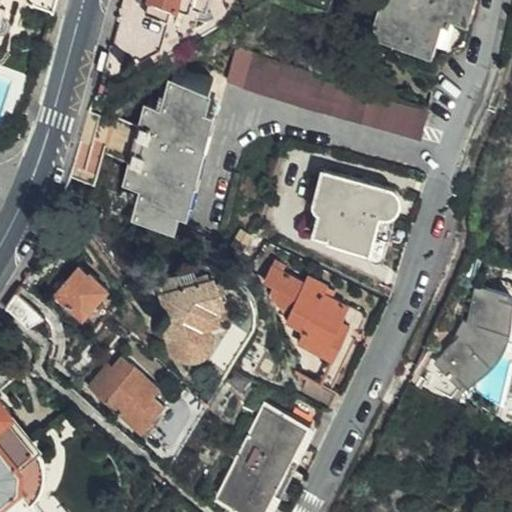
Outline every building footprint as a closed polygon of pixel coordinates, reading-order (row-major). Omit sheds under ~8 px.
[(22,0),(54,10),(56,5),(57,0),(22,0)] [(147,0),(143,15),(167,22),(169,9),(189,14),(190,10),(197,12),(200,0),(147,0)] [(464,6),(465,0),(382,0),(375,23),(431,38),(438,16),(451,19),(452,15),(456,4),(464,6)] [(477,0),(465,0),(464,6),(475,9),(477,0)] [(472,20),(475,9),(464,6),(456,4),(452,15),(472,20)] [(431,38),(375,23),(372,33),(440,52),(451,19),(438,16),(431,38)] [(430,107),(235,56),(235,57),(227,87),(422,138),(430,107)] [(214,140),(219,118),(207,114),(213,87),(174,76),(167,102),(147,96),(142,114),(132,150),(126,175),(146,181),(138,210),(179,220),(186,193),(198,197),(204,174),(191,171),(201,137),(214,140)] [(110,146),(132,150),(142,114),(122,108),(110,146)] [(383,254),(395,212),(401,208),(404,200),(401,193),(396,188),(325,169),(316,203),(318,209),(313,233),(334,238),(334,241),(383,254)] [(229,249),(244,258),(256,240),(256,239),(241,230),(229,249)] [(277,267),(287,272),(290,264),(281,260),(277,267)] [(83,313),(109,285),(93,271),(90,273),(80,265),(67,277),(63,274),(52,284),(83,313)] [(311,283),(287,272),(277,267),(269,284),(277,289),(275,295),(280,298),(277,304),(285,307),(294,325),(312,334),(307,347),(339,363),(353,338),(343,333),(348,323),(357,307),(339,299),(343,288),(315,275),(311,283)] [(206,328),(215,325),(224,322),(221,309),(229,308),(226,292),(231,289),(225,280),(221,281),(218,276),(214,278),(211,271),(201,275),(197,270),(162,281),(166,296),(171,295),(176,313),(169,315),(170,320),(163,322),(169,339),(176,336),(180,340),(186,345),(193,346),(199,344),(203,341),(206,328)] [(470,383),(477,377),(493,362),(502,351),(511,359),(511,279),(504,278),(502,285),(478,280),(468,317),(464,315),(457,329),(460,332),(436,360),(453,375),(445,388),(454,394),(466,381),(470,383)] [(43,311),(17,288),(8,303),(30,322),(43,311)] [(171,295),(166,296),(164,296),(169,315),(176,313),(171,295)] [(358,328),(348,323),(343,333),(353,338),(358,328)] [(215,343),(215,325),(206,328),(203,341),(199,344),(193,346),(186,345),(180,340),(176,336),(169,339),(174,350),(178,355),(188,359),(195,359),(203,357),(208,355),(213,350),(215,343)] [(107,371),(102,367),(91,381),(141,425),(165,398),(154,389),(160,382),(125,351),(115,362),(107,371)] [(110,358),(102,367),(107,371),(115,362),(110,358)] [(324,408),(329,410),(338,393),(311,381),(302,398),(324,408)] [(239,511),(272,511),(324,408),(302,398),(296,395),(285,417),(270,410),(225,503),(240,511),(239,511)] [(13,412),(0,397),(0,511),(36,511),(34,509),(40,504),(46,496),(52,484),(51,469),(49,461),(43,452),(10,416),(13,412)]
